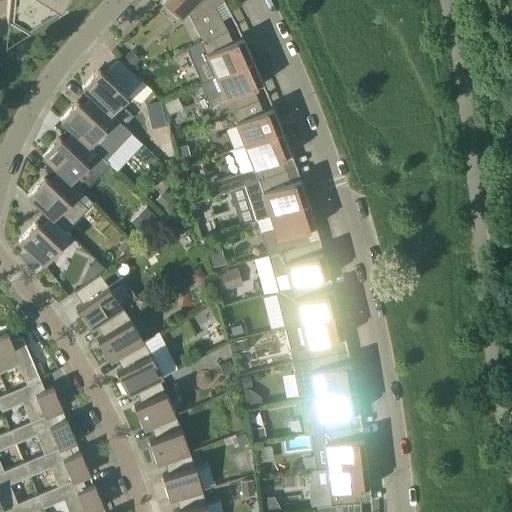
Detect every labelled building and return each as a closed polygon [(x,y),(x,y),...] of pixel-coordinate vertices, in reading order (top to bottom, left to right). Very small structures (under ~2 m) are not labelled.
[(7,0),(6,16),(8,16),(26,27),(27,29),(68,3),(63,0),(62,0),(7,0)] [(201,42),(227,29),(215,6),(224,0),(223,0),(164,0),(181,16),(187,10),(203,41),(201,42)] [(216,76),(253,60),(243,37),(233,41),(227,29),(201,42),(216,76)] [(111,113),(127,96),(140,102),(152,90),(119,59),(105,74),(99,68),(82,87),(92,96),(111,113)] [(231,110),(258,99),(253,87),(263,83),(253,60),(216,76),(222,88),(209,99),(216,116),(231,110)] [(60,119),(74,132),(75,132),(89,145),(90,145),(106,127),(116,117),(111,113),(92,96),(83,106),(78,100),(60,119)] [(160,99),(147,103),(152,124),(166,121),(160,99)] [(258,99),(231,110),(245,145),(282,130),(273,107),(263,111),(258,99)] [(258,179),(286,170),(281,157),(291,153),(282,130),(245,145),(258,179)] [(42,155),(60,172),(60,171),(71,181),(72,181),(88,163),(98,152),(90,145),(89,145),(75,132),(74,132),(65,142),(60,136),(42,155)] [(255,219),(270,215),(308,202),(300,179),(290,182),(286,170),(258,179),(245,184),(244,184),(255,219)] [(28,195),(51,217),(63,227),(90,199),(80,189),(72,181),(71,181),(60,171),(60,172),(51,182),(45,177),(28,195)] [(220,193),(244,184),(245,184),(240,172),(216,181),(220,193)] [(166,193),(158,202),(166,210),(175,201),(166,193)] [(268,254),(309,241),(305,229),(316,226),(308,202),(270,215),(274,227),(262,231),(268,254)] [(151,207),(135,222),(147,235),(162,218),(151,207)] [(71,234),(63,227),(51,217),(42,227),(37,221),(19,240),(44,263),(62,245),(61,245),(71,234)] [(291,286),(319,279),(330,276),(323,251),(313,254),(309,241),(268,254),(273,276),(287,273),(291,286)] [(220,291),(243,285),(238,266),(215,273),(220,291)] [(90,328),(96,324),(96,323),(122,306),(109,285),(108,285),(100,273),(74,291),(82,302),(76,307),(90,328)] [(300,322),(339,312),(333,288),(322,291),(319,279),(291,286),(275,290),(284,325),(300,322)] [(116,356),(143,340),(131,318),(131,319),(122,306),(123,306),(122,306),(96,323),(96,324),(103,335),(97,338),(110,360),(116,356)] [(309,358),(337,352),(334,339),(345,337),(339,312),(300,322),(309,358)] [(8,332),(0,335),(0,372),(19,364),(27,384),(40,379),(22,335),(11,340),(8,332)] [(135,389),(163,375),(151,353),(143,341),(144,340),(143,340),(116,356),(122,368),(116,371),(128,393),(135,390),(135,389)] [(315,394),(355,387),(350,363),(340,365),(337,352),(309,358),(292,362),(298,397),(315,394)] [(159,378),(163,376),(163,375),(135,389),(135,390),(141,401),(134,404),(144,428),(151,425),(150,424),(175,414),(165,391),(159,378)] [(23,401),(30,420),(31,421),(54,411),(54,412),(63,409),(53,386),(45,389),(40,379),(27,384),(0,395),(0,406),(2,410),(23,401)] [(322,431),(351,426),(349,414),(359,412),(355,387),(315,394),(322,431)] [(30,420),(10,429),(16,442),(36,434),(44,453),(44,454),(68,444),(76,441),(67,418),(58,422),(54,412),(54,411),(31,421),(30,420)] [(164,460),(189,451),(181,427),(175,414),(150,424),(151,425),(155,437),(149,439),(157,463),(164,460)] [(327,468),(366,463),(363,438),(353,439),(351,426),(322,431),(327,467),(327,468)] [(0,472),(4,471),(4,470),(0,460),(0,449),(16,442),(10,429),(0,433),(0,472)] [(44,454),(44,453),(24,461),(30,475),(50,466),(58,485),(58,486),(81,476),(82,477),(90,473),(80,451),(72,454),(68,444),(44,454)] [(169,499),(176,497),(176,496),(202,489),(195,465),(194,465),(189,451),(190,451),(189,451),(164,460),(168,473),(162,474),(169,499)] [(0,510),(18,503),(17,502),(9,483),(30,475),(24,461),(4,470),(4,471),(0,472),(0,510)] [(331,503),(361,501),(359,489),(370,487),(366,463),(327,468),(327,467),(313,469),(315,487),(309,490),(311,507),(331,504),(331,503)] [(86,486),(82,477),(81,476),(58,486),(58,485),(38,494),(43,507),(64,499),(68,511),(86,511),(95,509),(104,506),(94,483),(86,486)] [(202,489),(176,496),(176,497),(179,509),(173,511),(208,511),(207,503),(206,503),(202,489)] [(0,511),(32,511),(43,507),(38,494),(17,502),(18,503),(0,510),(0,511)] [(331,503),(331,504),(334,504),(334,511),(361,511),(361,501),(331,503)]
